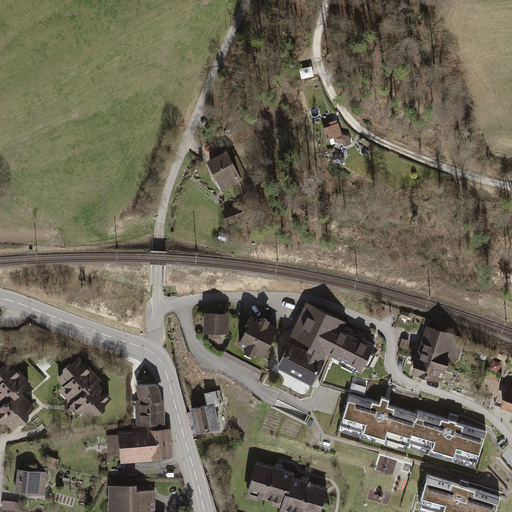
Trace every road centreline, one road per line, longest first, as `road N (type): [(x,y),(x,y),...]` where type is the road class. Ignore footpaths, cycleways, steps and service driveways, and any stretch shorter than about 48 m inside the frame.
road 1 (residential): [(511,440),(487,413),(395,376),(390,331),(317,299),(237,296),(157,307)]
road 2 (residential): [(157,307),(168,191),(248,0)]
road 3 (track): [(327,0),(317,57),(351,119),(389,145),(511,186)]
road 4 (tertiary): [(0,297),(156,354)]
road 5 (tertiary): [(156,354),(205,511)]
